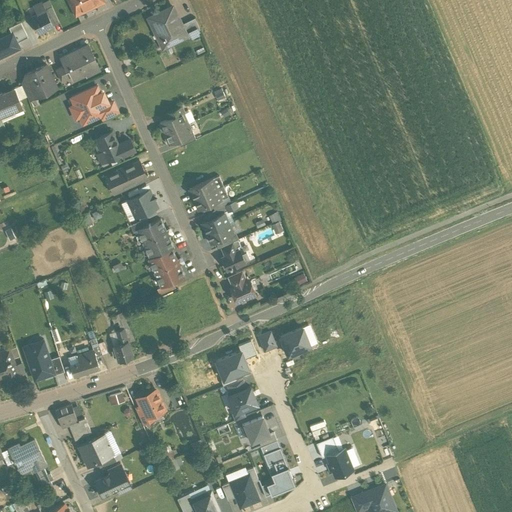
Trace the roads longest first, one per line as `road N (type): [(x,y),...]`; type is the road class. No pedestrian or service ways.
road 1 (tertiary): [(39,401),(167,361),(511,207)]
road 2 (residential): [(97,22),(206,273)]
road 3 (track): [(394,463),(511,413)]
road 4 (residential): [(270,377),(316,493)]
road 5 (residential): [(87,511),(39,401)]
